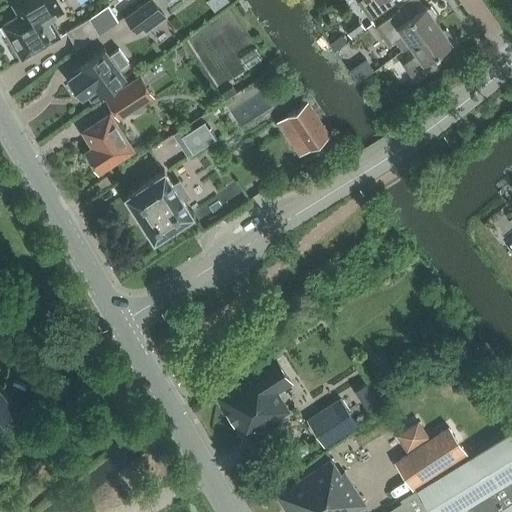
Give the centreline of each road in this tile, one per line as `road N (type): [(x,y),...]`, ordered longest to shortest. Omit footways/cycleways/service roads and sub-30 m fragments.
road 1 (tertiary): [(120,328),(410,141),(511,65)]
road 2 (tertiary): [(120,328),(0,116)]
road 3 (tertiary): [(229,511),(120,328)]
